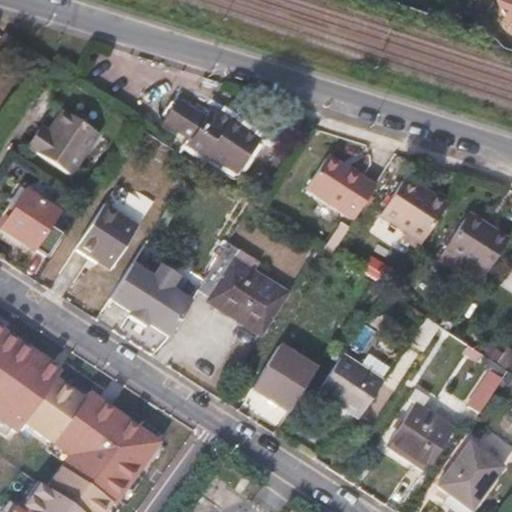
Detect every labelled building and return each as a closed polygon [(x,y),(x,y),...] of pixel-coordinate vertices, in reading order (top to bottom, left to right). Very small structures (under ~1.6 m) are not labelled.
[(511,0),(497,0),(508,26),(511,27),(511,0)] [(63,64),(59,61),(55,67),(69,76),(75,68),(65,62),(63,64)] [(70,177),(105,123),(70,100),(46,137),(39,133),(28,149),(70,177)] [(235,171),(255,141),(228,123),(230,120),(211,108),(204,119),(178,103),(165,123),(190,139),(186,145),(205,157),(207,154),(235,171)] [(375,187),(364,180),(366,177),(349,166),(348,169),(328,156),(308,184),(357,216),(375,187)] [(419,249),(446,206),(433,197),(430,202),(416,193),(401,183),(380,215),(408,233),(404,240),(419,249)] [(433,197),(419,189),(416,193),(430,202),(433,197)] [(48,257),(63,234),(51,226),(58,214),(25,192),(2,229),(48,257)] [(138,226),(103,204),(79,242),(100,255),(99,260),(111,267),(138,226)] [(485,275),(508,239),(494,230),(492,233),(467,217),(446,248),(485,275)] [(359,238),(338,225),(322,249),(343,262),(359,238)] [(260,335),(286,295),(253,273),(232,259),(238,251),(227,245),(214,267),(198,293),(209,300),(208,302),(260,335)] [(477,287),(485,275),(446,248),(439,261),(477,287)] [(258,264),(238,251),(232,259),(253,273),(258,264)] [(147,327),(168,339),(191,303),(170,290),(178,278),(157,265),(150,275),(131,264),(107,301),(126,314),(125,316),(145,330),(147,327)] [(511,290),(511,268),(501,283),(511,290)] [(0,511),(110,511),(157,446),(0,336),(0,511)] [(316,370),(277,346),(250,391),(287,414),(316,370)] [(360,369),(341,357),(318,391),(359,418),(381,384),(360,369)] [(368,357),(360,369),(381,384),(390,372),(368,357)] [(453,431),(414,405),(386,446),(425,471),(453,431)] [(472,510),(501,468),(470,445),(440,486),(472,510)]
